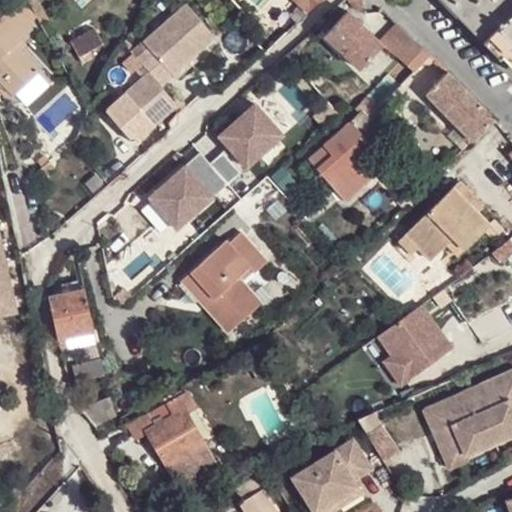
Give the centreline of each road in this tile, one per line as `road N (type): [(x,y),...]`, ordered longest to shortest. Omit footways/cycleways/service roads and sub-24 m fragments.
road 1 (residential): [(130,511),(94,452),(75,442),(33,261),(73,234),(329,0)]
road 2 (residential): [(383,0),(508,122)]
